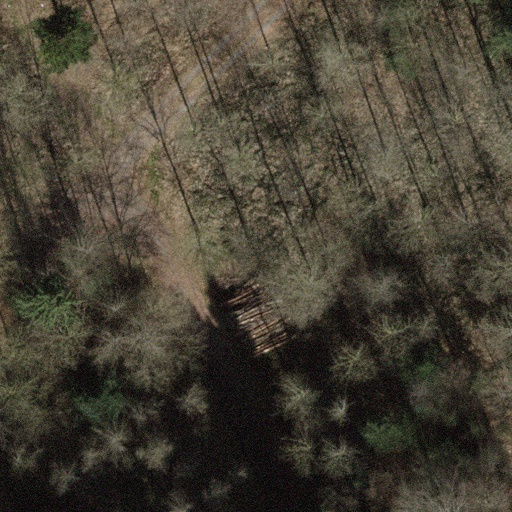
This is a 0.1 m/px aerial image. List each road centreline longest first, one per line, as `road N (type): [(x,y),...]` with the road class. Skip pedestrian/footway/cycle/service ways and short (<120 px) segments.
road 1 (track): [(48,0),(130,172),(315,511)]
road 2 (track): [(0,289),(130,172),(291,0)]
